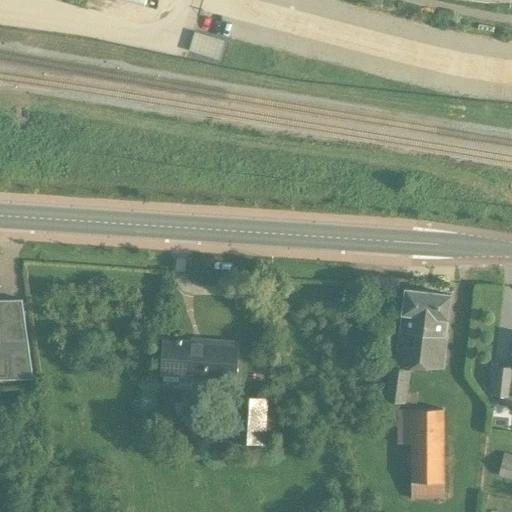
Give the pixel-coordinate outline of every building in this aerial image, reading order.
[(71,0),(160,26),(168,0),(71,0)] [(189,50),(219,59),(225,40),(195,31),(189,50)] [(395,368),(409,370),(442,374),(446,337),(451,295),(404,289),(399,331),(395,368)] [(0,379),(32,379),(21,300),(0,300),(0,379)] [(391,348),(392,330),(377,328),(375,346),(391,348)] [(203,342),(163,339),(161,375),(235,380),(238,341),(203,339),(203,342)] [(494,366),(491,394),(500,395),(508,396),(511,367),(494,366)] [(405,403),(409,370),(395,368),(388,368),(384,401),(405,403)] [(500,395),(499,404),(511,405),(511,395),(508,396),(500,395)] [(268,398),(230,396),(227,442),(265,445),(268,398)] [(443,410),(396,409),(397,443),(410,444),(410,482),(411,482),(411,499),(443,499),(443,482),(444,482),(443,410)] [(511,454),(503,452),(499,477),(511,479),(511,454)]
